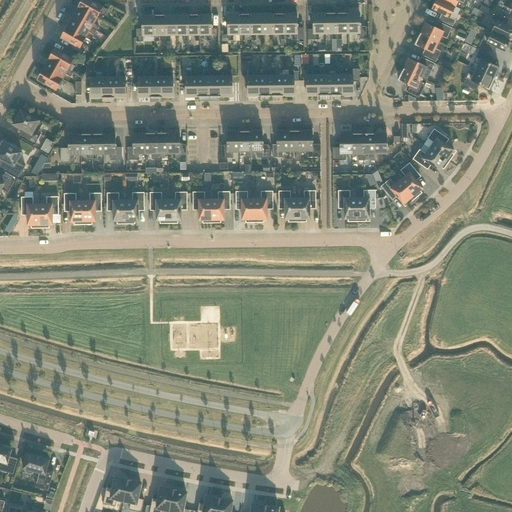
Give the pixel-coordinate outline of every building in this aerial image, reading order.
[(79,8),(97,18),(100,12),(106,15),(108,10),(103,7),(102,7),(89,0),(82,0),(81,1),(82,2),(79,8)] [(456,7),(440,0),(437,0),(433,9),(445,15),(442,21),(453,27),(456,20),(451,18),(456,7)] [(511,9),(511,0),(506,0),(507,0),(506,0),(500,0),(496,9),(507,15),(510,9),(511,9)] [(93,23),(97,18),(79,8),(74,18),(97,31),(99,27),(93,23)] [(256,35),(263,35),(263,14),(259,15),(257,13),(254,13),(252,15),(251,15),(251,35),(252,41),(257,40),(256,35)] [(274,40),(274,34),(274,14),(273,14),(272,13),(268,13),(267,14),(263,14),(263,35),(269,35),(269,40),(274,40)] [(348,14),(349,34),(360,34),(360,39),(367,39),(366,27),(360,27),(360,13),(348,14)] [(495,27),(492,32),(510,41),(511,37),(511,28),(504,24),(506,18),(495,13),(490,24),(495,27)] [(171,36),(177,36),(177,15),(173,16),(172,14),(168,14),(167,16),(166,16),(166,36),(166,42),(171,41),(171,36)] [(189,41),(189,36),(189,15),(188,15),(186,14),(182,14),(181,15),(177,15),(177,36),(184,36),(184,41),(189,41)] [(286,40),(286,34),(286,14),(274,14),(274,34),(281,34),(281,40),(286,40)] [(286,14),(286,34),(292,34),(292,40),(298,40),(298,33),(297,27),(297,14),(286,14)] [(319,34),(325,34),(325,14),(314,14),(314,40),(319,40),(319,34)] [(332,40),(337,40),(337,14),(325,14),(325,34),(332,34),(332,40)] [(342,34),(349,34),(348,14),(337,14),(337,40),(342,40),(342,34)] [(200,41),(200,35),(200,15),(189,15),(189,36),(195,35),(195,41),(200,41)] [(200,15),(200,35),(207,35),(207,41),(212,41),(212,15),(200,15)] [(234,35),(240,35),(240,15),(228,15),(228,34),(228,40),(228,41),(234,41),(234,35)] [(245,35),(251,35),(251,15),(240,15),(240,35),(240,41),(245,41),(245,35)] [(143,36),(155,36),(154,16),(143,16),(143,29),(137,29),(137,42),(143,42),(143,36)] [(160,36),(166,36),(166,16),(154,16),(155,36),(155,42),(160,42),(160,36)] [(94,35),(97,31),(74,18),(68,28),(85,38),(89,32),(94,35)] [(426,23),(421,34),(439,43),(442,36),(447,39),(452,28),(441,23),(438,29),(426,23)] [(82,43),(85,38),(68,28),(67,29),(66,29),(62,35),(63,36),(62,38),(80,48),(79,48),(85,51),(88,47),(82,43)] [(510,41),(492,32),(489,38),(484,35),(479,47),(490,52),(493,46),(505,52),(510,41)] [(461,33),(458,39),(464,41),(467,35),(461,33)] [(439,43),(421,34),(416,45),(428,50),(425,57),(436,62),(441,51),(436,49),(439,43)] [(51,58),(50,59),(68,69),(71,64),(76,67),(79,62),(73,59),(56,49),(55,52),(53,51),(50,57),(51,58)] [(479,65),(476,70),(494,79),(500,68),(488,62),(491,56),(479,51),(474,62),(479,65)] [(302,54),(302,64),(310,64),(309,54),(302,54)] [(409,59),(404,69),(422,78),(425,72),(431,74),(436,64),(424,58),(421,64),(409,59)] [(44,70),(62,80),(65,74),(71,77),(74,72),(68,69),(50,59),(50,60),(45,70),(44,70)] [(448,60),(445,67),(451,70),(454,63),(448,60)] [(342,75),(342,96),(343,96),(343,95),(354,95),(354,81),(354,75),(353,75),(353,69),(348,69),(348,75),(342,75)] [(422,78),(404,69),(399,80),(411,86),(408,92),(419,97),(427,80),(422,78)] [(62,80),(44,70),(41,75),(40,75),(37,81),(40,83),(41,81),(56,90),(62,80)] [(260,97),(260,76),(253,76),(253,70),(248,71),(248,76),(248,97),(260,96),(260,97)] [(260,97),(271,96),(271,70),(266,70),(266,76),(260,76),(260,97)] [(271,96),(283,96),(283,76),(276,76),(276,70),(271,70),(271,96)] [(283,76),(283,96),(295,96),(294,76),(294,70),(289,70),(289,76),(283,76)] [(319,96),(319,76),(312,76),(312,70),(307,70),(307,76),(307,96),(319,96)] [(319,96),(331,96),(330,70),(325,70),(325,75),(319,76),(319,96)] [(331,96),(342,96),(342,75),(335,75),(335,70),(330,70),(331,96)] [(494,79),(476,70),(474,76),(468,73),(463,85),(474,90),(477,84),(485,88),(485,89),(490,91),(494,81),(493,81),(494,79)] [(162,77),(162,98),(174,97),(173,77),(173,71),(168,71),(168,77),(162,77)] [(198,97),(198,77),(191,77),(191,71),(186,71),(186,77),(186,97),(198,97)] [(198,97),(209,97),(209,71),(204,71),(204,77),(198,77),(198,97)] [(209,97),(221,97),(221,77),(214,77),(214,71),(209,71),(209,97)] [(221,77),(221,97),(233,97),(232,77),(232,71),(227,71),(227,77),(221,77)] [(102,98),(103,98),(102,78),(96,78),(96,72),(91,72),(91,78),(91,98),(102,98)] [(103,98),(114,98),(114,78),(107,78),(107,72),(102,72),(102,78),(103,98)] [(114,78),(114,98),(115,98),(126,98),(126,78),(125,78),(125,72),(120,72),(120,78),(114,78)] [(150,98),(150,77),(144,78),(144,72),(139,72),(139,78),(138,78),(139,98),(150,98)] [(150,98),(162,98),(162,77),(155,77),(155,72),(150,72),(150,77),(150,98)] [(17,113),(12,121),(14,123),(13,125),(26,132),(22,139),(35,146),(41,134),(38,132),(43,124),(40,122),(40,121),(34,118),(35,116),(27,111),(26,113),(21,111),(19,114),(17,113)] [(435,129),(428,139),(424,144),(430,148),(449,162),(454,155),(452,154),(454,150),(443,142),(446,137),(435,129)] [(286,158),(286,152),(290,152),(289,131),(280,132),(281,145),(274,145),(275,158),(286,158)] [(301,131),(289,131),(290,152),(296,152),(296,161),(301,161),(301,152),(301,131)] [(307,151),(308,157),(321,157),(321,145),(313,145),(313,131),(301,131),(301,152),(307,151)] [(220,158),(233,158),(233,152),(240,152),(239,132),(228,132),(228,145),(220,146),(220,158)] [(251,132),(239,132),(240,152),(245,152),(246,152),(246,158),(251,158),(251,152),(251,132)] [(258,152),(258,158),(269,158),(269,145),(263,145),(263,132),(251,132),(251,152),(258,152)] [(146,154),(152,154),(152,160),(157,160),(157,133),(145,134),(146,154)] [(157,160),(162,160),(162,154),(168,153),(168,133),(157,133),(157,160)] [(180,133),(168,133),(168,153),(175,153),(175,159),(180,159),(180,162),(187,162),(186,146),(180,146),(180,133)] [(88,161),(93,161),(92,134),(81,135),(81,155),(88,155),(88,161)] [(93,161),(98,161),(98,155),(104,155),(104,154),(104,134),(92,134),(93,161)] [(116,147),(116,134),(104,134),(104,154),(111,154),(111,160),(122,160),(122,147),(116,147)] [(139,160),(139,154),(146,154),(145,134),(134,134),(134,147),(128,147),(128,160),(139,160)] [(346,155),(352,155),(352,134),(340,134),(341,148),(333,148),(333,154),(333,161),(339,160),(346,160),(346,155)] [(359,160),(364,160),(364,134),(352,134),(352,155),(359,154),(359,160)] [(369,160),(369,154),(375,154),(375,134),(364,134),(364,160),(369,160)] [(384,160),(387,160),(387,134),(376,134),(375,134),(375,154),(382,154),(382,157),(382,160),(384,160)] [(69,135),(69,148),(61,148),(61,163),(75,163),(75,155),(81,155),(81,135),(69,135)] [(47,141),(41,152),(49,156),(55,145),(47,141)] [(0,144),(0,158),(8,163),(5,169),(19,178),(25,167),(19,163),(24,154),(3,142),(1,146),(0,144)] [(444,169),(449,162),(430,148),(426,154),(420,150),(413,159),(425,168),(429,163),(440,171),(442,167),(444,169)] [(400,181),(415,198),(422,193),(420,191),(423,189),(414,178),(419,174),(410,163),(401,170),(406,176),(400,181)] [(372,174),(378,188),(379,189),(381,187),(384,185),(377,170),(372,174)] [(0,191),(2,189),(8,193),(14,182),(2,175),(0,177),(0,191)] [(409,204),(415,198),(400,181),(395,185),(390,179),(384,185),(381,187),(391,198),(395,194),(404,205),(407,202),(409,204)] [(364,198),(357,198),(358,221),(366,221),(366,219),(370,219),(370,205),(376,205),(376,190),(364,191),(364,198)] [(255,199),(255,222),(264,222),(264,220),(268,220),(267,206),(274,206),(273,191),(262,192),(262,199),(255,199)] [(298,222),(298,199),(291,199),(291,191),(279,191),(279,206),(286,206),(286,220),(290,220),(290,222),(298,222)] [(305,199),(298,199),(298,222),(307,222),(307,219),(310,219),(310,205),(316,205),(316,191),(305,191),(305,199)] [(358,221),(357,198),(351,198),(350,191),(339,191),(339,205),(345,205),(345,219),(349,219),(349,222),(358,221)] [(176,200),(169,200),(169,223),(178,223),(178,221),(182,221),(182,207),(188,207),(188,192),(176,192),(176,200)] [(212,223),(212,200),(205,200),(205,192),(193,192),(194,207),(200,207),(200,221),(204,221),(204,223),(212,223)] [(219,200),(212,200),(212,223),(221,223),(221,220),(225,220),(224,206),(231,206),(230,192),(219,192),(219,200)] [(247,222),(255,222),(255,199),(248,199),(248,192),(236,192),(237,206),(243,206),(243,220),(247,220),(247,222)] [(90,201),(83,201),(83,225),(92,225),(92,222),(96,222),(96,208),(102,208),(102,193),(90,194),(90,201)] [(118,224),(127,224),(126,201),(120,201),(119,193),(108,193),(108,208),(114,208),(114,221),(118,221),(118,224)] [(126,201),(127,224),(135,224),(135,221),(139,221),(139,207),(145,207),(145,193),(133,193),(133,201),(126,201)] [(169,223),(169,200),(162,200),(162,193),(151,193),(151,207),(157,207),(157,221),(161,221),(161,223),(169,223)] [(83,225),(83,201),(76,201),(76,194),(65,194),(65,209),(71,209),(71,222),(75,222),(75,225),(83,225)] [(32,228),(41,228),(40,205),(33,205),(33,197),(22,197),(22,212),(28,212),(28,226),(32,226),(32,228)] [(40,205),(41,228),(49,228),(49,226),(53,226),(53,212),(59,212),(59,197),(47,197),(47,205),(40,205)] [(0,461),(2,462),(0,470),(13,474),(18,460),(9,457),(12,450),(4,447),(0,445),(0,461)] [(42,457),(36,455),(35,456),(28,454),(24,469),(26,469),(26,471),(27,473),(31,474),(33,473),(34,471),(40,473),(36,487),(47,490),(53,471),(47,469),(49,460),(42,458),(42,457)] [(119,480),(113,506),(119,507),(120,502),(126,503),(130,482),(119,480)] [(130,482),(126,503),(131,504),(130,509),(135,510),(141,485),(130,482)] [(162,490),(157,511),(162,511),(163,511),(165,511),(168,511),(173,492),(162,490)] [(173,492),(168,511),(180,511),(184,494),(173,492)] [(208,498),(205,511),(217,511),(219,500),(208,498)] [(219,500),(217,511),(228,511),(230,502),(219,500)]
